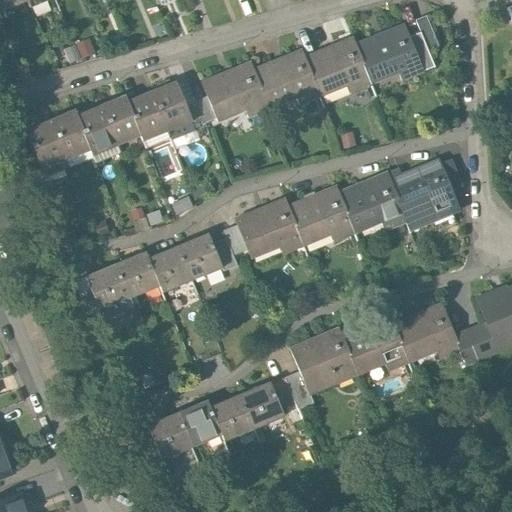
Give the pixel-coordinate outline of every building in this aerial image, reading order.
[(27,0),(0,0),(0,1),(5,13),(29,3),(27,0)] [(416,21),(421,35),(429,54),(440,49),(427,17),(416,21)] [(403,26),(356,46),(364,66),(362,67),(370,85),(398,74),(401,81),(423,72),(409,40),(403,26)] [(421,35),(409,40),(423,72),(424,75),(436,70),(429,54),(421,35)] [(353,38),(305,58),(313,79),(311,80),(318,98),(347,86),(350,93),(370,85),(362,67),(364,66),(356,46),(353,38)] [(86,53),(83,40),(71,43),(75,57),(86,53)] [(301,50),(252,71),(261,91),(259,91),(267,110),(296,98),(299,106),(318,98),(311,80),(313,79),(305,58),(301,50)] [(248,118),(267,110),(259,91),(261,91),(252,71),(249,63),(200,83),(207,100),(216,121),(217,123),(245,111),(248,118)] [(186,83),(176,87),(185,108),(195,104),(186,83)] [(175,84),(151,94),(167,134),(191,124),(185,108),(176,87),(175,84)] [(143,144),(167,134),(151,94),(127,104),(140,137),(143,144)] [(124,98),(101,108),(116,147),(140,137),(127,104),(124,98)] [(206,125),(216,121),(207,100),(197,104),(206,125)] [(92,157),(116,147),(101,108),(77,118),(90,151),(92,157)] [(74,112),(50,122),(66,161),(90,151),(77,118),(74,112)] [(42,171),(66,161),(50,122),(26,132),(26,134),(40,167),(42,171)] [(26,134),(15,139),(28,172),(40,167),(26,134)] [(438,161),(390,181),(395,194),(407,221),(433,210),(437,218),(458,209),(450,190),(447,183),(441,170),(438,161)] [(452,166),(441,170),(447,183),(450,190),(460,186),(452,166)] [(34,249),(0,168),(0,230),(12,259),(34,249)] [(387,230),(407,221),(395,194),(390,181),(387,174),(339,194),(356,234),(383,222),(387,230)] [(335,243),(356,234),(339,194),(336,187),(288,207),(304,246),(331,235),(335,243)] [(284,255),(304,246),(288,207),(284,198),(235,219),(253,260),(281,248),(284,255)] [(110,236),(105,222),(93,227),(99,240),(110,236)] [(207,234),(177,247),(192,281),(222,268),(207,234)] [(162,294),(192,281),(177,247),(147,260),(158,286),(162,294)] [(145,253),(115,266),(129,299),(158,286),(147,260),(145,253)] [(135,314),(129,299),(115,266),(85,278),(106,327),(135,314)] [(85,278),(74,283),(95,331),(106,327),(85,278)] [(90,382),(50,288),(28,297),(68,392),(90,382)] [(496,356),(511,349),(511,303),(507,292),(506,289),(473,302),(483,327),(496,356)] [(441,305),(390,326),(400,351),(397,353),(400,359),(403,367),(436,353),(439,360),(460,352),(455,339),(441,305)] [(356,378),(400,359),(397,353),(400,351),(390,326),(386,317),(339,337),(356,378)] [(467,368),(496,356),(483,327),(455,339),(460,352),(467,368)] [(309,398),(356,378),(339,337),(336,331),(289,351),(299,375),(309,398)] [(299,375),(282,382),(293,407),(296,414),(312,407),(309,398),(299,375)] [(278,413),(293,407),(282,382),(268,388),(278,413)] [(267,386),(238,399),(251,432),(281,419),(278,413),(268,388),(267,386)] [(222,444),(251,432),(238,399),(208,411),(219,438),(222,444)] [(206,405),(176,418),(190,450),(219,438),(208,411),(206,405)] [(160,463),(190,450),(176,418),(146,430),(154,450),(160,463)] [(146,430),(136,434),(144,455),(154,450),(146,430)] [(0,478),(13,474),(4,450),(0,451),(0,478)] [(0,511),(25,511),(19,496),(0,502),(0,511)]
